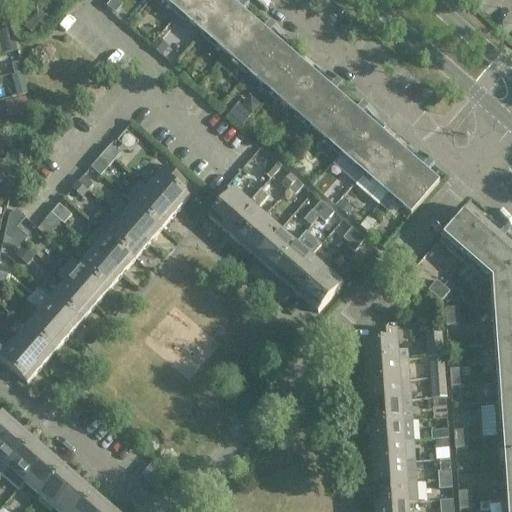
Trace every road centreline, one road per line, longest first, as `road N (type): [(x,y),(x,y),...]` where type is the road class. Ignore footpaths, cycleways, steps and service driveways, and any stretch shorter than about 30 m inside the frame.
road 1 (residential): [(178,511),(472,167)]
road 2 (residential): [(472,167),(280,0)]
road 3 (residential): [(152,511),(0,387)]
road 4 (tertiary): [(362,0),(508,128)]
